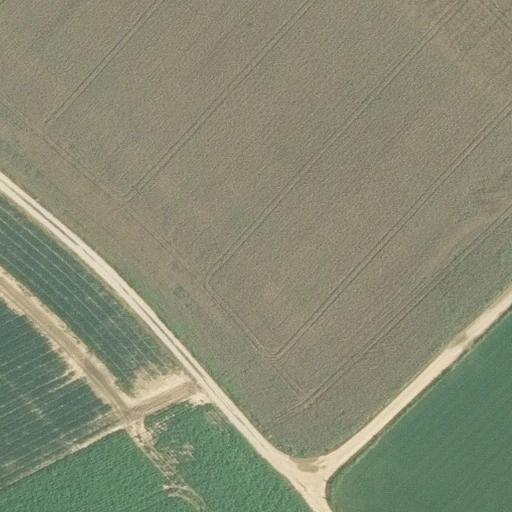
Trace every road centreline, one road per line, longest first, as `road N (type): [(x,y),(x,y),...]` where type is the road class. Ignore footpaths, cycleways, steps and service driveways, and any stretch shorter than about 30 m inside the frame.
road 1 (track): [(304,481),(0,181)]
road 2 (track): [(511,294),(359,444),(304,481)]
